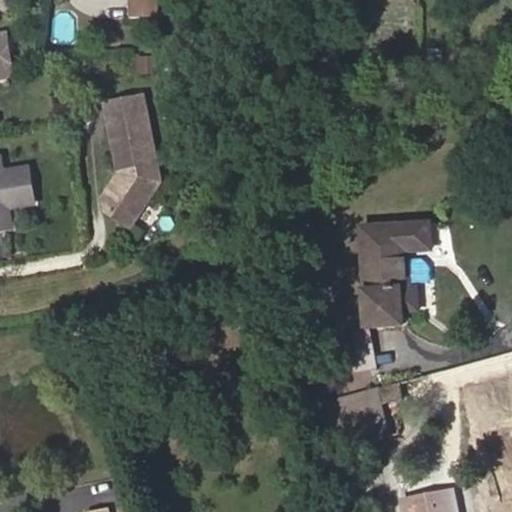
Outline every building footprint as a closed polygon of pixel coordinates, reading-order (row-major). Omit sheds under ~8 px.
[(156,16),(155,0),(129,0),(131,17),(156,16)] [(0,75),(5,74),(12,65),(5,30),(0,30),(0,75)] [(159,74),(159,57),(138,57),(138,73),(159,74)] [(107,125),(118,171),(122,175),(118,180),(113,175),(99,190),(100,200),(118,218),(158,178),(142,115),(107,125)] [(26,165),(6,168),(13,171),(17,195),(11,202),(30,200),(26,165)] [(0,225),(8,224),(6,203),(11,202),(17,195),(13,171),(6,168),(0,168),(0,225)] [(122,175),(118,171),(113,175),(118,180),(122,175)] [(429,224),(361,226),(366,328),(401,326),(400,312),(417,311),(416,287),(409,287),(406,251),(430,249),(429,224)] [(351,365),(373,371),(380,346),(358,340),(351,365)] [(401,398),(399,385),(369,393),(309,409),(334,484),(361,476),(354,449),(391,439),(383,405),(401,398)] [(403,511),(458,511),(457,500),(403,511)]
